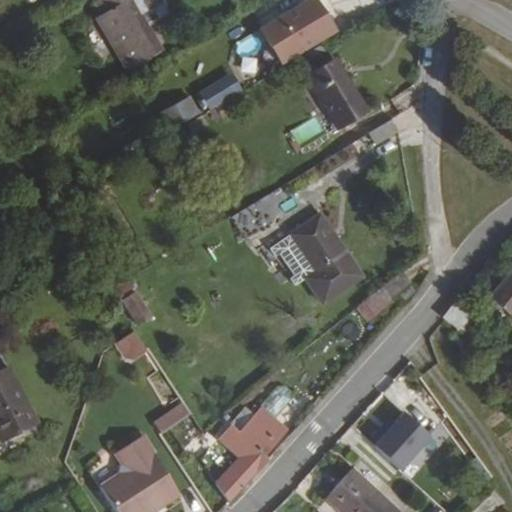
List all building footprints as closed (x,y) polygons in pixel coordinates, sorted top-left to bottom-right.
[(137,0),(105,0),(97,5),(95,6),(104,20),(98,25),(131,77),(165,55),(143,20),(133,3),(137,0)] [(158,0),(137,0),(133,3),(143,20),(157,12),(158,13),(164,10),(165,6),(161,0),(160,0),(159,1),(158,0)] [(311,0),(259,29),(278,62),(331,33),(312,0),(311,0)] [(336,128),(363,111),(332,61),(304,77),(336,128)] [(211,94),(218,105),(234,95),(227,84),(211,94)] [(164,111),(173,128),(200,114),(192,97),(164,111)] [(376,143),(400,130),(393,117),(369,132),(376,143)] [(297,141),(320,133),(316,120),(293,128),(297,141)] [(233,216),(245,238),(279,219),(266,197),(233,216)] [(321,300),(359,272),(315,215),(288,235),(314,271),(305,278),(321,300)] [(511,278),(479,321),(501,338),(511,324),(511,278)] [(370,323),(391,306),(382,295),(362,312),(370,323)] [(139,329),(151,320),(134,296),(122,305),(139,329)] [(442,328),(457,340),(468,324),(454,313),(442,328)] [(116,340),(124,363),(146,355),(138,333),(116,340)] [(0,444),(34,426),(4,369),(0,371),(0,444)] [(280,392),(261,410),(271,421),(291,404),(292,396),(287,391),(280,392)] [(183,403),(152,421),(161,435),(191,417),(183,403)] [(271,421),(261,410),(253,418),(245,410),(228,426),(215,439),(251,475),(266,464),(259,458),(284,434),(271,421)] [(376,428),(363,442),(394,470),(411,450),(424,436),(398,413),(380,432),(376,428)] [(439,481),(461,461),(435,433),(413,453),(439,481)] [(102,496),(111,511),(169,511),(182,504),(145,446),(117,463),(124,474),(122,483),(102,496)] [(391,511),(348,471),(322,499),(335,511),(391,511)]
